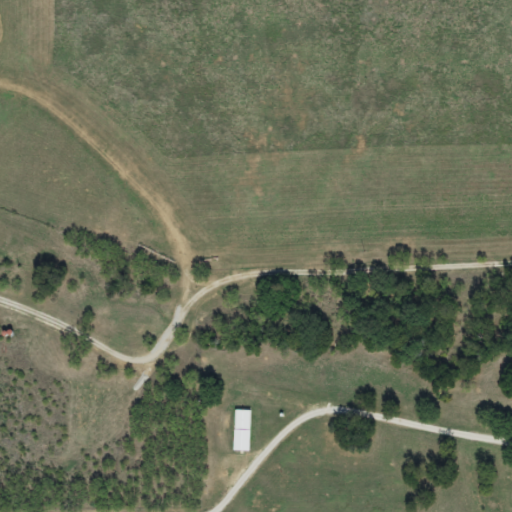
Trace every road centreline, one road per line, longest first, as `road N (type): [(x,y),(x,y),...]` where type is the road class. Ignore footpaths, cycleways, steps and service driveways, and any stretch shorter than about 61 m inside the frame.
road 1 (residential): [(52,84),(54,167),(125,211),(150,239),(171,296),(157,331),(111,338),(67,330),(0,297)]
road 2 (residential): [(511,98),(217,98),(52,84)]
road 3 (residential): [(0,377),(9,385),(53,386),(74,376),(85,333)]
